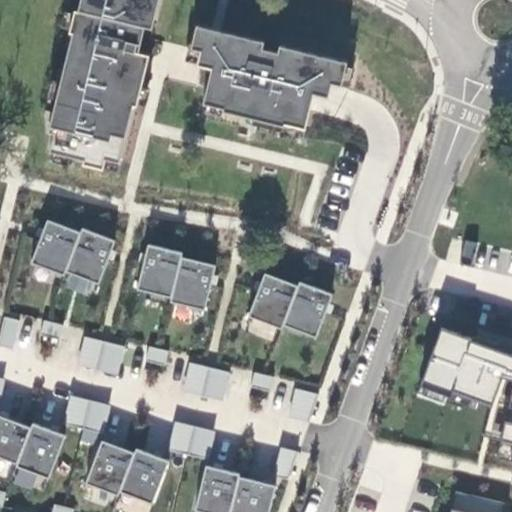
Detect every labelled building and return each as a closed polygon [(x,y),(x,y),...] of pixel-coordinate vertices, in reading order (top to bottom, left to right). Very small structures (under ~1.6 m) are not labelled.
[(73,0),(72,9),(68,7),(62,31),(65,32),(42,131),(48,132),(44,150),(78,158),(77,163),(98,168),(101,157),(114,161),(127,103),(134,105),(146,53),(128,49),(130,42),(134,43),(138,24),(145,26),(151,0),(73,0)] [(257,38),(190,23),(183,46),(193,48),(190,63),(204,66),(196,101),(217,106),(216,109),(278,123),(278,121),(299,125),(308,90),(322,94),(325,80),(343,83),(348,65),(339,62),(340,58),(273,41),(271,49),(256,45),(257,38)] [(80,225),(47,213),(31,256),(64,269),(66,265),(80,225)] [(66,265),(99,277),(115,233),(82,221),(80,225),(66,265)] [(182,245),(148,237),(137,282),(171,291),(181,250),(182,245)] [(476,243),(464,240),(457,265),(469,268),(476,243)] [(205,303),(216,258),(181,250),(171,291),(170,295),(205,303)] [(298,278),(265,265),(249,309),(282,321),(283,317),(298,278)] [(316,330),(333,287),(300,274),(298,278),(283,317),(316,330)] [(20,315),(4,311),(0,328),(0,340),(13,344),(20,315)] [(467,332),(437,322),(417,380),(448,391),(449,385),(488,399),(499,371),(511,374),(493,452),(511,456),(511,348),(494,342),(495,339),(473,331),(467,332)] [(84,330),(77,359),(98,364),(105,335),(84,330)] [(98,364),(119,369),(126,340),(105,335),(98,364)] [(142,361),(165,366),(168,350),(146,346),(142,361)] [(183,385),(203,390),(210,360),(190,356),(183,385)] [(203,390),(224,395),(231,366),(210,360),(203,390)] [(253,372),(251,386),(271,389),(273,375),(253,372)] [(288,410),(309,415),(320,387),(295,381),(288,410)] [(91,394),(70,388),(63,418),(84,423),(91,394)] [(104,428),(111,398),(91,394),(84,423),(104,428)] [(32,421),(0,409),(0,450),(18,458),(32,421)] [(196,419),(176,414),(169,443),(189,448),(196,419)] [(50,473),(66,429),(33,417),(32,421),(18,458),(17,460),(50,473)] [(210,453),(217,424),(196,419),(189,448),(210,453)] [(121,485),(135,445),(103,434),(87,478),(119,489),(121,485)] [(289,472),(299,444),(281,439),(274,469),(289,472)] [(154,497),(170,454),(137,442),(135,445),(121,485),(154,497)] [(241,467),(206,458),(196,503),(230,511),(231,508),(240,469),(241,467)] [(248,511),(269,511),(277,478),(240,469),(231,508),(248,511)] [(499,511),(501,504),(457,494),(452,511),(499,511)]
